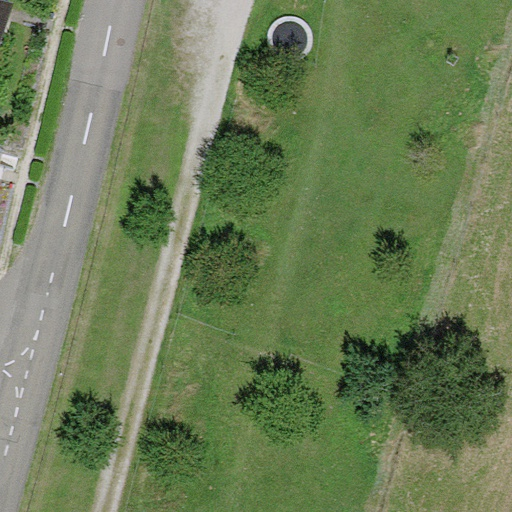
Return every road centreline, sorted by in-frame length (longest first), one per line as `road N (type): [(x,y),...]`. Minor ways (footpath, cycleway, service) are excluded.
road 1 (track): [(100,511),(237,0)]
road 2 (tertiary): [(28,373),(118,0)]
